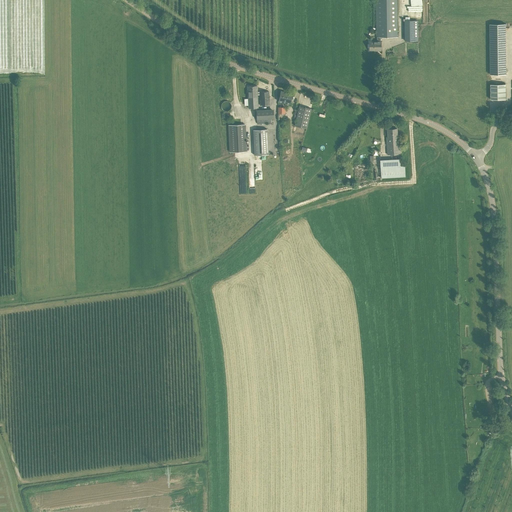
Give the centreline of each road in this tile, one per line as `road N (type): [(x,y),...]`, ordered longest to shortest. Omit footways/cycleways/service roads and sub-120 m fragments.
road 1 (tertiary): [(476,157),(416,118),(226,62),(126,0)]
road 2 (tertiary): [(511,411),(502,372),(494,211),(476,157)]
